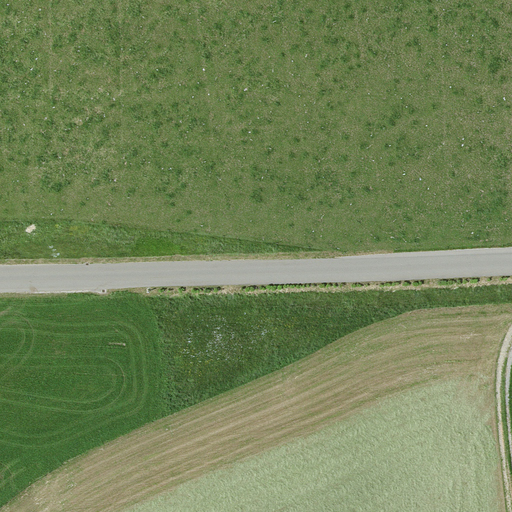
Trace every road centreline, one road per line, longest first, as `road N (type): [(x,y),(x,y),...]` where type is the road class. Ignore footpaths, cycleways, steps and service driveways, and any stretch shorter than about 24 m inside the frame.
road 1 (unclassified): [(511,258),(0,278)]
road 2 (track): [(511,344),(503,407),(511,503)]
